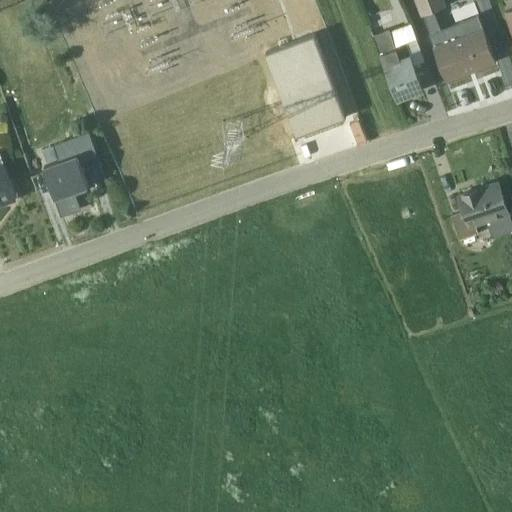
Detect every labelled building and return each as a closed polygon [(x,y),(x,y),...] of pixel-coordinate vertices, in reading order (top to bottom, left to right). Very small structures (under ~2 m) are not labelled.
[(418,0),(447,77),(497,58),(479,10),(442,24),(434,5),(446,0),(418,0)] [(412,17),(390,25),(396,40),(406,36),(414,59),(426,54),(412,17)] [(390,23),(373,29),(397,93),(424,83),(414,59),(406,36),(396,40),(390,25),(390,23)] [(298,130),(347,112),(316,29),(267,48),(298,130)] [(63,209),(81,203),(76,188),(87,184),(86,181),(89,180),(81,157),(98,151),(89,126),(55,139),(61,153),(45,159),(56,192),(56,191),(63,209)] [(0,145),(0,198),(17,193),(0,145)] [(464,205),(452,209),(460,234),(479,227),(476,220),(488,216),(493,231),(511,224),(511,212),(499,176),(459,189),(464,205)]
